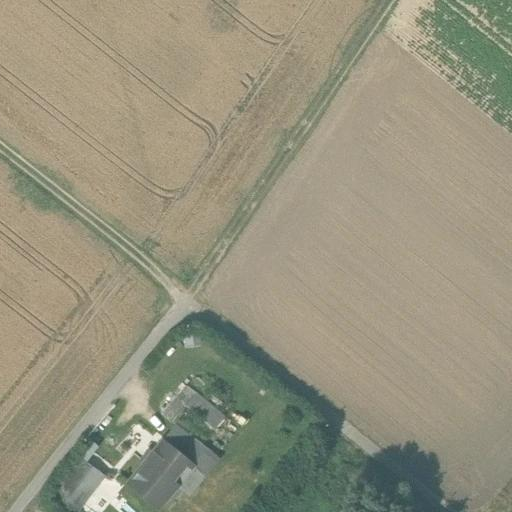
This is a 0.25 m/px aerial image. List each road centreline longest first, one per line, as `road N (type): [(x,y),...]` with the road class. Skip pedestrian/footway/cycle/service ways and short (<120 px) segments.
road 1 (track): [(188,299),(390,0)]
road 2 (track): [(188,299),(452,511)]
road 3 (track): [(188,299),(14,511)]
road 4 (track): [(0,150),(188,299)]
